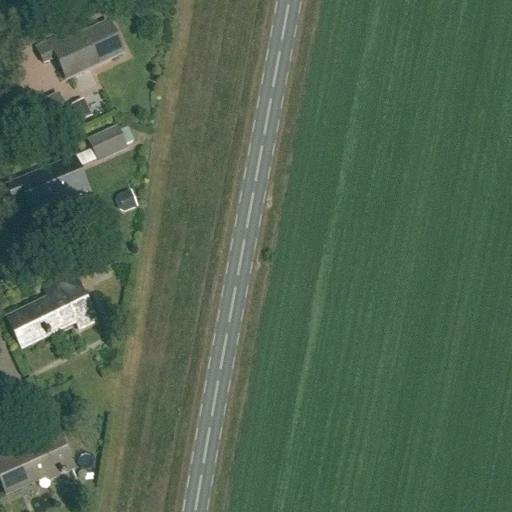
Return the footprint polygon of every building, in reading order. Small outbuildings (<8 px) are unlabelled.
[(121,56),(107,25),(59,47),(56,40),(35,50),(42,65),(55,59),(65,82),(121,56)] [(67,118),(56,95),(31,107),(42,130),(67,118)] [(89,117),(81,100),(69,106),(77,123),(89,117)] [(132,142),(124,124),(85,141),(94,162),(124,149),(123,146),(132,142)] [(86,193),(73,161),(6,190),(12,203),(23,199),(29,213),(58,201),(59,205),(86,193)] [(115,216),(140,206),(134,191),(109,201),(115,216)] [(94,324),(72,277),(42,291),(48,302),(6,322),(20,351),(74,325),(78,332),(94,324)] [(71,472),(57,440),(15,458),(13,454),(0,459),(0,489),(3,496),(45,478),(48,482),(71,472)]
